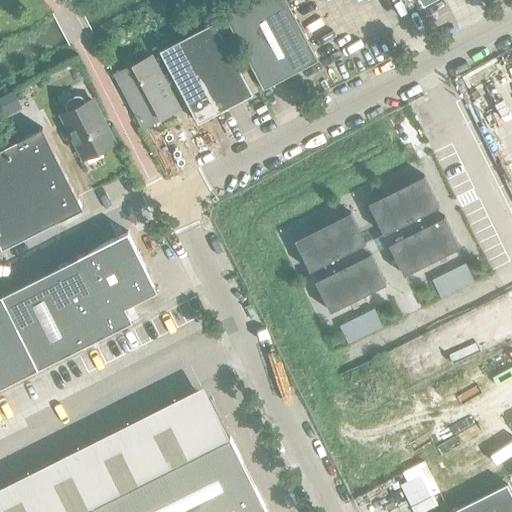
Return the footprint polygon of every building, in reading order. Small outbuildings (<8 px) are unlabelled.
[(287,0),(253,0),(225,15),(263,88),(318,58),(287,0)] [(214,21),(160,49),(188,103),(186,104),(187,105),(189,104),(196,117),(194,118),(194,119),(213,109),(215,114),(217,113),(216,112),(253,93),(214,21)] [(151,54),(116,73),(144,126),(179,107),(151,54)] [(85,158),(113,143),(91,99),(85,101),(84,98),(80,95),(76,95),(68,99),(66,102),(66,107),(68,110),(62,113),(85,158)] [(0,242),(2,248),(67,215),(82,207),(78,199),(42,127),(0,148),(0,242)] [(438,205),(422,174),(368,201),(384,232),(438,205)] [(365,241),(350,211),(294,239),(309,269),(365,241)] [(459,246),(443,215),(388,242),(403,273),(459,246)] [(113,238),(1,294),(0,294),(0,386),(133,320),(125,306),(158,290),(137,249),(128,231),(113,238)] [(385,281),(371,252),(315,279),(329,309),(385,281)] [(196,454),(229,437),(209,398),(209,399),(202,385),(170,401),(196,454)] [(267,511),(230,437),(229,437),(196,454),(78,511),(267,511)] [(511,511),(511,492),(507,482),(447,511),(511,511)]
